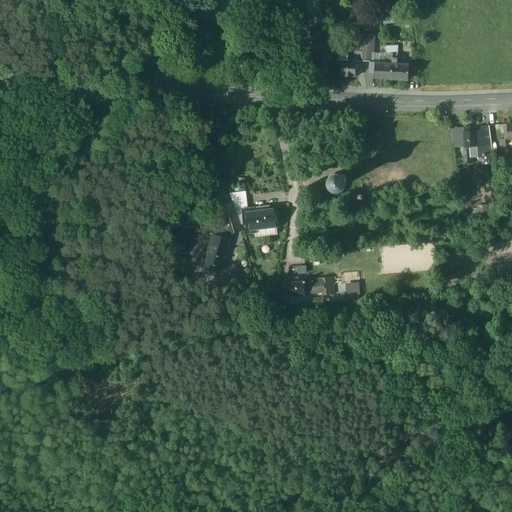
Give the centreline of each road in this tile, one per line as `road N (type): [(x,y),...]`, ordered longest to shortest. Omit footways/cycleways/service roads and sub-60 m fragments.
road 1 (tertiary): [(0,90),(272,96)]
road 2 (tertiary): [(272,96),(511,98)]
road 3 (residential): [(272,96),(294,196),(281,304)]
